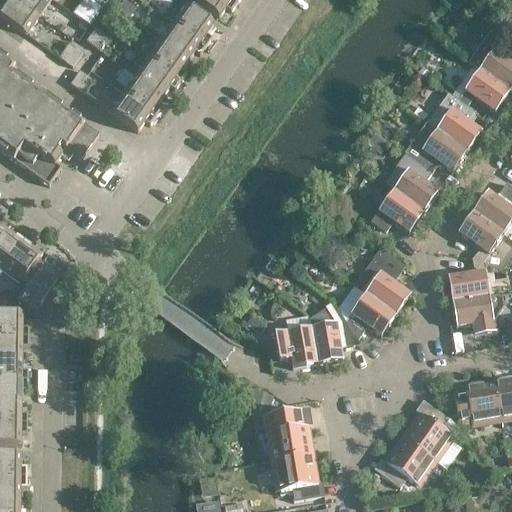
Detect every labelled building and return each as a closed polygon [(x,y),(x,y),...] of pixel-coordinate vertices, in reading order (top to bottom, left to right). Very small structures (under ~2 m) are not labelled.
[(38,20),(10,0),(7,0),(0,10),(0,19),(25,38),(38,20)] [(51,2),(48,0),(10,0),(38,20),(51,2)] [(236,7),(226,0),(189,0),(189,1),(218,22),(225,12),(230,15),(236,7)] [(505,3),(501,6),(507,15),(511,12),(505,3)] [(184,7),(184,8),(171,26),(205,50),(211,42),(206,38),(214,28),(184,7)] [(488,14),(482,18),(488,27),(494,23),(488,14)] [(511,18),(511,17),(503,23),(509,32),(511,29),(511,18)] [(81,24),(78,29),(85,34),(89,29),(81,24)] [(205,50),(171,26),(158,44),(188,65),(194,55),(199,59),(205,50)] [(102,36),(95,31),(85,44),(92,49),(102,36)] [(99,54),(109,41),(102,36),(92,49),(99,54)] [(468,66),(479,74),(509,96),(511,92),(511,66),(510,66),(511,63),(511,53),(509,51),(509,50),(490,36),(468,66)] [(188,65),(158,44),(146,61),(180,85),(186,77),(181,74),(188,65)] [(75,52),(68,47),(58,61),(65,66),(75,52)] [(82,57),(75,52),(65,66),(72,71),(82,57)] [(0,154),(7,159),(6,160),(13,164),(19,156),(34,167),(41,157),(56,168),(66,154),(80,164),(98,138),(10,75),(15,69),(0,58),(0,154)] [(180,85),(146,61),(133,79),(163,100),(169,90),(174,94),(180,85)] [(423,69),(418,75),(425,80),(430,74),(423,69)] [(86,79),(79,74),(69,88),(76,92),(86,79)] [(509,96),(479,74),(458,104),(466,110),(473,101),(495,116),(509,96)] [(411,80),(411,87),(416,91),(421,88),(422,82),(417,78),(411,80)] [(93,84),(86,79),(76,92),(83,97),(93,84)] [(163,100),(133,79),(120,96),(155,121),(161,112),(156,109),(163,100)] [(155,121),(120,96),(108,115),(137,136),(144,126),(149,129),(155,121)] [(448,97),(426,128),(466,156),(481,136),(468,126),(475,116),(466,110),(458,104),(448,97)] [(466,156),(426,128),(405,157),(415,164),(415,165),(423,171),(431,177),(435,172),(443,170),(452,177),(466,156)] [(423,171),(415,165),(393,195),(423,217),(438,196),(416,181),(423,171)] [(487,196),(472,216),(503,238),(511,225),(511,191),(506,187),(496,202),(487,196)] [(423,217),(393,195),(371,225),(380,231),(387,222),(409,237),(423,217)] [(342,212),(337,220),(347,227),(352,219),(342,212)] [(503,238),(472,216),(458,237),(480,252),(472,264),(483,266),(503,238)] [(24,245),(6,232),(0,240),(0,272),(3,274),(24,245)] [(42,257),(24,245),(3,274),(21,287),(38,262),(42,257)] [(292,247),(285,257),(295,263),(301,254),(292,247)] [(354,290),(365,298),(395,319),(410,299),(394,288),(407,269),(382,251),(354,290)] [(271,263),(265,271),(273,276),(279,268),(271,263)] [(483,266),(472,264),(474,278),(448,282),(451,307),(488,300),(483,266)] [(60,278),(43,265),(16,302),(34,315),(60,278)] [(395,319),(365,298),(345,326),(357,345),(367,330),(381,340),(395,319)] [(496,299),(488,300),(451,307),(455,331),(472,329),(474,340),(494,337),(492,321),(495,320),(502,312),(501,304),(496,299)] [(309,323),(311,332),(317,368),(342,364),(339,349),(344,348),(345,353),(351,352),(357,345),(345,326),(333,308),(330,310),(329,309),(325,312),(326,313),(309,323)] [(22,318),(0,317),(0,340),(28,340),(28,330),(22,330),(22,318)] [(252,322),(245,331),(257,341),(264,331),(252,322)] [(317,368),(311,332),(274,338),(278,361),(290,359),(292,373),(317,368)] [(28,340),(0,340),(0,361),(21,362),(22,351),(28,351),(28,340)] [(21,362),(0,361),(0,383),(27,384),(27,373),(21,373),(21,362)] [(27,384),(0,383),(0,404),(21,405),(21,394),(27,394),(27,384)] [(511,384),(495,387),(500,422),(511,420),(511,384)] [(500,422),(495,387),(464,392),(464,388),(452,390),(455,406),(458,428),(470,426),(470,427),(500,422)] [(253,409),(258,413),(271,421),(281,406),(263,393),(253,409)] [(21,405),(0,404),(0,426),(27,427),(27,416),(21,416),(21,405)] [(422,419),(404,443),(434,464),(451,440),(441,432),(448,423),(439,416),(425,407),(418,416),(422,419)] [(269,435),(274,465),(310,459),(303,418),(279,421),(281,434),(269,435)] [(27,427),(0,426),(0,449),(21,450),(21,437),(27,437),(27,427)] [(434,464),(404,443),(386,468),(396,475),(389,485),(399,492),(406,482),(416,489),(434,464)] [(21,458),(0,457),(0,480),(26,480),(26,470),(20,470),(21,458)] [(315,490),(310,459),(274,465),(279,496),(291,494),(293,505),(313,502),(311,490),(315,490)] [(26,480),(0,480),(0,501),(20,502),(20,491),(26,491),(26,480)] [(19,511),(20,502),(0,501),(0,511),(19,511)] [(470,503),(466,507),(466,511),(474,511),(473,507),(470,503)]
